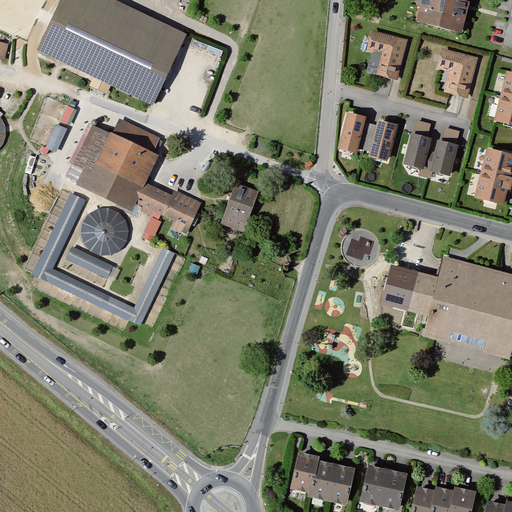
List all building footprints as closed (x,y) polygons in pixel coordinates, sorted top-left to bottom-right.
[(190,38),(111,0),(66,0),(42,52),(157,107),(190,38)] [(473,0),(424,0),(419,24),(464,35),(473,0)] [(401,81),(412,41),(376,31),(370,51),(383,54),(377,75),(401,81)] [(0,57),(7,59),(11,43),(0,39),(0,57)] [(482,59),(445,50),(440,69),(453,73),(448,91),(472,97),(482,59)] [(511,74),(498,122),(511,125),(511,74)] [(372,120),(353,115),(343,150),(362,155),(372,120)] [(402,128),(383,123),(373,159),(393,164),(402,128)] [(166,148),(119,126),(114,137),(92,127),(74,166),(84,171),(76,188),(135,215),(140,204),(178,221),(173,231),(189,238),(205,204),(152,179),(166,148)] [(458,143),(460,129),(445,127),(443,141),(458,143)] [(435,140),(417,135),(409,164),(428,169),(435,140)] [(461,147),(443,143),(436,171),(454,176),(461,147)] [(511,192),(511,157),(491,151),(478,200),(508,208),(511,192)] [(260,199),(238,190),(224,224),(246,233),(260,199)] [(175,254),(164,248),(135,307),(54,268),(86,200),(72,193),(33,274),(141,326),(175,254)] [(88,247),(93,251),(100,254),(107,255),(114,253),(120,249),(125,243),(127,237),(128,229),(126,222),(122,216),(116,212),(109,210),(102,209),(95,211),(89,215),(85,221),(83,227),(82,234),(84,241),(88,247)] [(153,216),(147,232),(157,235),(163,219),(153,216)] [(113,267),(73,248),(68,259),(108,278),(113,267)] [(508,356),(511,341),(511,272),(444,254),(437,281),(393,269),(383,303),(430,316),(425,333),(508,356)] [(323,455),(301,450),(293,481),(314,486),(313,491),(348,500),(356,469),(322,460),(323,455)] [(410,470),(371,462),(363,499),(401,507),(410,470)] [(474,511),(480,488),(457,482),(454,492),(440,489),(438,496),(419,491),(413,511),(474,511)] [(511,511),(511,503),(508,503),(506,511),(488,508),(486,511),(511,511)]
